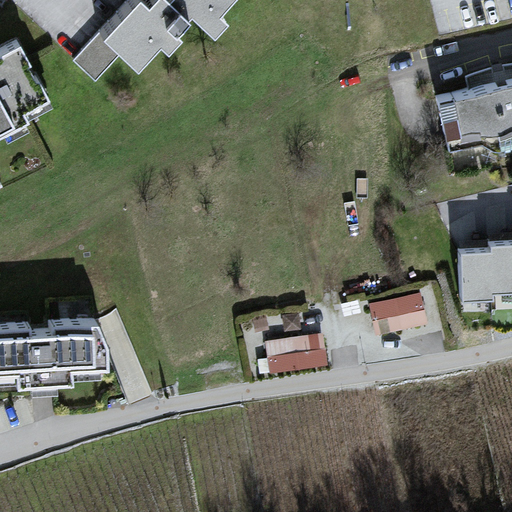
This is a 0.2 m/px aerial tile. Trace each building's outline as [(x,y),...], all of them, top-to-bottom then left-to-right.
[(127,0),(102,27),(125,48),(135,58),(157,34),(166,41),(177,29),(166,18),(179,4),(211,34),(229,15),(219,5),(223,0),(127,0)] [(125,48),(102,27),(75,58),(96,78),(125,48)] [(0,50),(0,131),(25,118),(20,109),(46,95),(36,76),(33,78),(24,62),(27,61),(17,41),(0,50)] [(511,71),(430,89),(441,137),(511,121),(511,71)] [(511,239),(488,240),(488,248),(490,291),(511,290),(511,239)] [(488,248),(458,249),(460,300),(490,299),(490,291),(488,248)] [(419,292),(369,301),(375,333),(425,323),(419,292)] [(93,319),(0,325),(0,368),(15,368),(17,380),(68,377),(67,366),(104,363),(103,342),(93,319)] [(313,348),(311,332),(266,338),(271,374),(328,366),(325,346),(313,348)]
